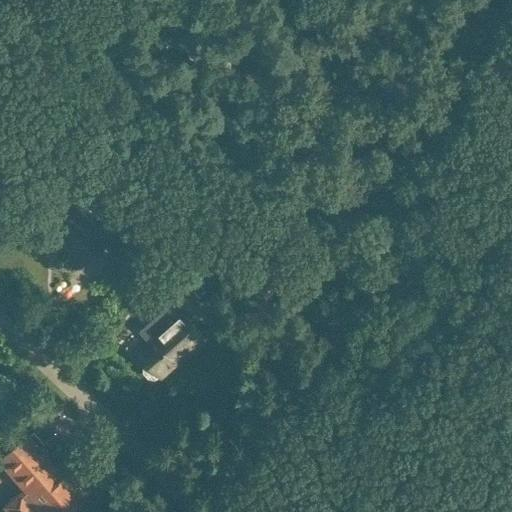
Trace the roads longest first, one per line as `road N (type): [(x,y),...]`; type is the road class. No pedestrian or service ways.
road 1 (track): [(392,278),(93,101),(0,34)]
road 2 (unclassified): [(210,511),(392,278),(434,248),(511,214)]
road 3 (unclassified): [(203,511),(0,313)]
